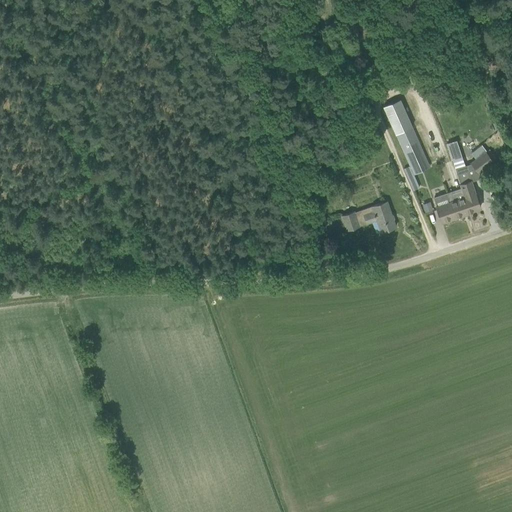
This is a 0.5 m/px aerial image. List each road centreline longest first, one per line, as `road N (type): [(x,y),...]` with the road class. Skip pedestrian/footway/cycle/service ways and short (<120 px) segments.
road 1 (unclassified): [(0,298),(328,276),(511,225)]
road 2 (track): [(210,0),(328,276)]
